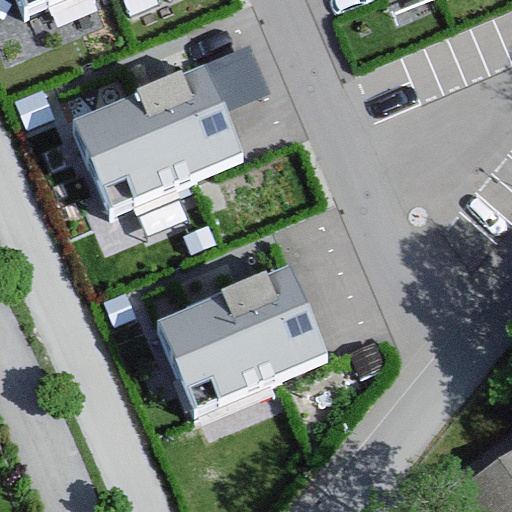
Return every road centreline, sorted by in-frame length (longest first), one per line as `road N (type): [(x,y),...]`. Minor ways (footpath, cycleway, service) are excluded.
road 1 (residential): [(276,0),(439,389)]
road 2 (residential): [(148,511),(0,161)]
road 3 (residential): [(0,338),(78,511)]
road 4 (residential): [(439,389),(335,511)]
